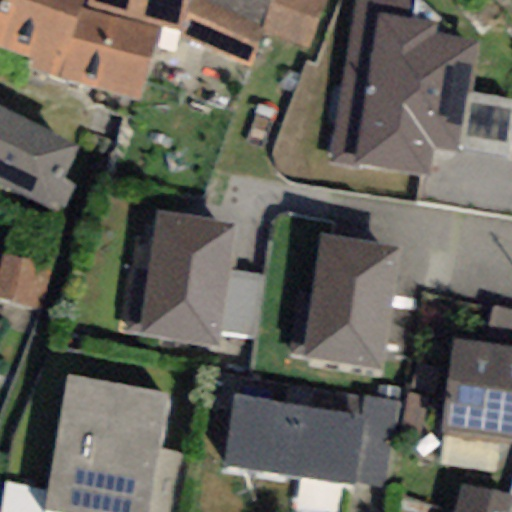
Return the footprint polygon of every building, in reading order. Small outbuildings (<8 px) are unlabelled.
[(87,0),(5,0),(0,17),(0,57),(31,68),(28,78),(58,89),(83,14),(87,0)] [(87,0),(83,14),(163,36),(177,38),(191,0),(87,0)] [(191,0),(177,38),(247,66),(264,23),(273,0),(191,0)] [(326,0),(273,0),(264,23),(275,27),(272,36),(298,46),(301,36),(312,40),(326,0)] [(418,1),(413,0),(356,0),(328,168),(430,185),(435,157),(458,160),(477,49),(432,41),(434,30),(413,26),(418,1)] [(163,36),(83,14),(58,89),(138,106),(163,36)] [(83,162),(0,121),(0,191),(56,219),(83,162)] [(234,228),(155,218),(147,272),(135,271),(126,337),(141,339),(141,345),(216,355),(234,228)] [(396,254),(318,244),(311,298),(297,296),(288,363),(304,365),(303,371),(379,381),(396,254)] [(11,264),(0,302),(0,305),(40,317),(52,276),(11,264)] [(511,359),(452,351),(439,443),(511,453),(511,359)] [(146,511),(165,404),(65,388),(43,511),(146,511)] [(365,424),(356,484),(388,489),(401,406),(363,400),(359,423),(365,424)] [(365,424),(359,423),(233,404),(222,476),(354,496),(356,484),(365,424)] [(510,511),(511,504),(459,494),(455,511),(510,511)]
